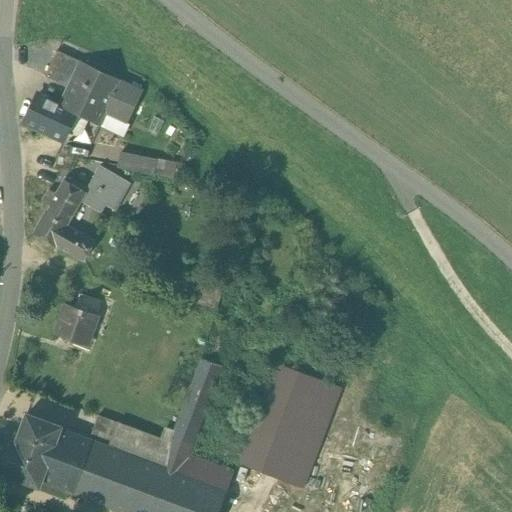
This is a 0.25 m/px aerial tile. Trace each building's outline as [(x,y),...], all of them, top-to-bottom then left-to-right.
[(81,62),(58,51),(46,76),(69,87),(81,62)] [(61,105),(60,106),(76,113),(101,125),(101,124),(98,122),(103,111),(117,80),(121,82),(121,81),(81,62),(69,87),(61,105)] [(121,82),(117,80),(103,111),(126,122),(141,90),(121,81),(121,82)] [(61,105),(38,94),(25,122),(63,140),(76,113),(60,106),(61,105)] [(76,113),(63,140),(88,151),(101,125),(76,113)] [(155,158),(121,152),(118,167),(152,174),(155,158)] [(182,163),(155,158),(152,174),(179,179),(182,163)] [(129,182),(100,165),(85,192),(86,192),(85,193),(114,209),(129,182)] [(64,180),(33,233),(55,245),(84,261),(95,241),(67,225),(85,193),(86,192),(85,192),(64,180)] [(227,282),(196,274),(192,304),(220,311),(227,282)] [(97,315),(66,303),(56,333),(87,344),(97,315)] [(222,366),(201,358),(173,431),(173,432),(160,467),(181,475),(189,455),(222,366)] [(341,387),(277,364),(269,383),(239,464),(303,489),(341,387)] [(269,383),(222,366),(189,455),(234,472),(239,464),(269,383)] [(60,427),(26,415),(16,444),(10,442),(0,470),(0,471),(39,486),(41,480),(59,430),(60,427)] [(160,441),(97,416),(88,440),(160,467),(173,432),(164,429),(160,441)] [(396,437),(372,427),(341,500),(365,511),(396,437)] [(88,440),(59,430),(41,480),(126,511),(218,511),(234,472),(189,455),(181,475),(160,467),(88,440)]
